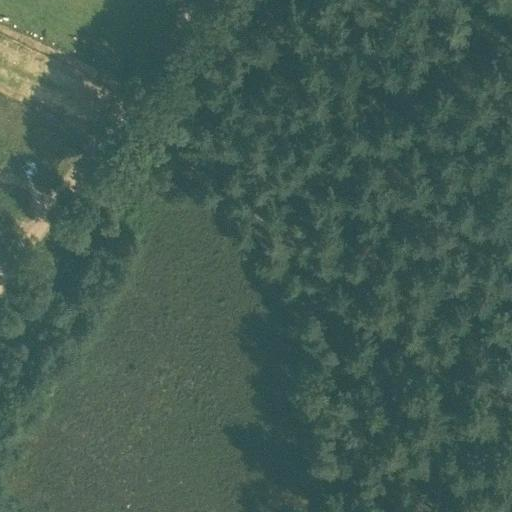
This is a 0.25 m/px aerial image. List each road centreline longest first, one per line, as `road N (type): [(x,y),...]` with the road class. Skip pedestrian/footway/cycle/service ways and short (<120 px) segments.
road 1 (track): [(0,281),(108,129)]
road 2 (track): [(108,129),(203,0)]
